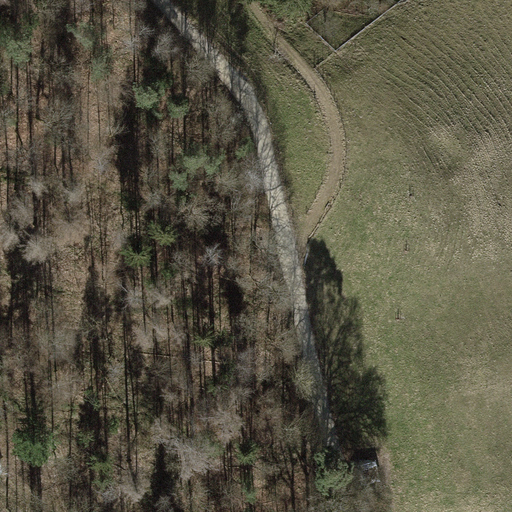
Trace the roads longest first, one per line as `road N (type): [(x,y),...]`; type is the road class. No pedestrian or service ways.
road 1 (track): [(168,0),(246,91),(262,129),(341,511)]
road 2 (track): [(246,0),(311,71),(335,119),(338,161),(289,275)]
